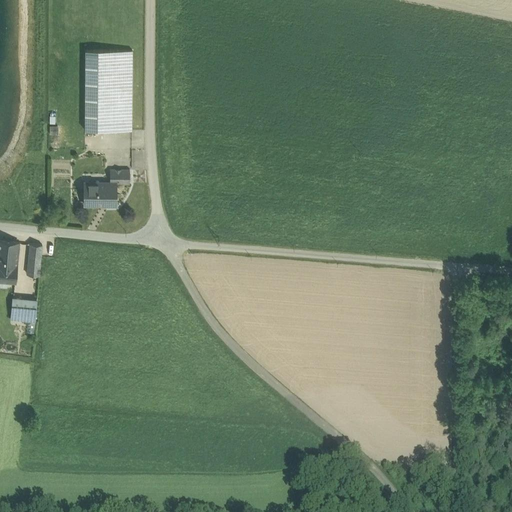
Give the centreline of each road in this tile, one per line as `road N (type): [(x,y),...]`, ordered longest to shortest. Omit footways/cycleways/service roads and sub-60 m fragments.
road 1 (unclassified): [(166,242),(207,317),(379,470),(407,511)]
road 2 (unclassified): [(166,242),(511,272)]
road 3 (unclassified): [(151,0),(150,151),(166,242)]
road 4 (track): [(456,268),(454,511)]
road 5 (unclassified): [(0,227),(166,242)]
